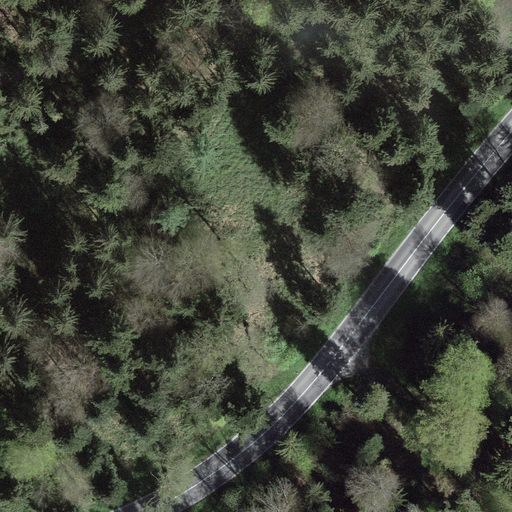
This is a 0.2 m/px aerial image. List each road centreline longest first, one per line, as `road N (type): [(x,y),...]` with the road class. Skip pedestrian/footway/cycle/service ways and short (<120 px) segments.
road 1 (tertiary): [(511,128),(313,382),(246,448),(142,511)]
road 2 (track): [(351,331),(432,391),(511,429)]
